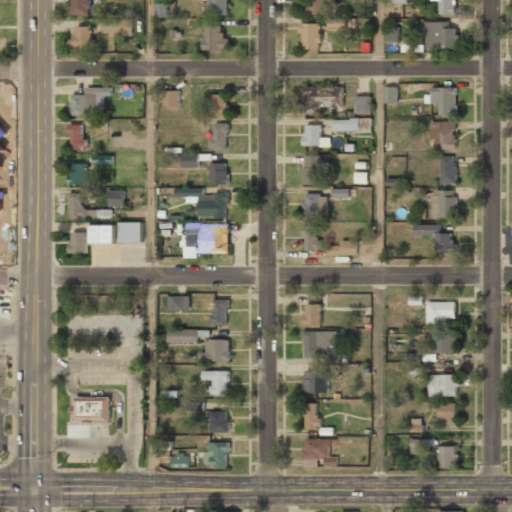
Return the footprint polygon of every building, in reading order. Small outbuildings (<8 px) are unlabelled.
[(72,0),(73,15),(90,15),(89,0),(72,0)] [(230,15),(230,0),(210,0),(211,14),(230,15)] [(326,0),(307,0),(307,15),(326,15),(326,0)] [(432,0),(440,0),(440,14),(456,14),(455,0),(432,0)] [(169,17),(169,3),(157,2),(157,17),(169,17)] [(132,34),(133,19),(103,18),(103,33),(132,34)] [(423,22),(423,45),(410,45),(410,50),(457,49),(457,28),(447,28),(447,21),(423,22)] [(300,23),(300,33),(303,33),(303,49),(324,49),(324,24),(300,23)] [(205,49),(226,49),(226,25),(204,25),(205,49)] [(92,26),(76,26),(77,37),(69,37),(70,49),(92,48),(92,26)] [(400,27),(387,27),(386,42),(399,43),(400,27)] [(344,86),(303,87),(304,113),(323,113),(322,107),(344,106),(344,86)] [(458,87),(432,86),(432,94),(426,94),(426,103),(440,104),(440,115),(457,115),(458,87)] [(112,87),(86,87),(86,94),(72,94),(71,114),(106,115),(106,95),(112,96),(112,87)] [(398,102),(398,87),(385,87),(385,102),(398,102)] [(181,106),(181,90),(165,90),(165,106),(181,106)] [(227,94),(212,94),(211,115),(226,115),(227,94)] [(372,95),(355,95),(355,113),(372,113),(372,95)] [(333,131),(372,131),(372,118),(333,119),(333,131)] [(95,129),(108,128),(107,120),(95,120),(95,129)] [(456,121),(432,122),(432,139),(437,139),(437,149),(457,149),(456,121)] [(84,124),(71,124),(72,149),(88,148),(88,137),(84,137),(84,124)] [(322,125),(305,125),(304,146),(331,146),(331,137),(322,137),(322,125)] [(200,167),(200,153),(183,154),(183,167),(200,167)] [(304,184),(322,184),(322,172),(329,172),(329,162),(322,163),(322,155),(304,155),(304,184)] [(456,155),(441,156),(442,183),(457,183),(456,155)] [(228,162),(211,163),(212,184),(229,183),(228,162)] [(70,184),(89,184),(88,163),(70,163),(70,184)] [(205,188),(176,187),(176,197),(188,197),(188,202),(199,202),(199,217),(228,217),(229,193),(205,193),(205,188)] [(351,189),(334,188),(334,197),(351,197),(351,189)] [(125,189),(109,190),(110,206),(126,206),(125,189)] [(434,217),(456,217),(456,190),(433,190),(434,217)] [(70,218),(112,219),(112,209),(83,209),(83,193),(71,193),(70,218)] [(305,215),(321,215),(321,193),(304,193),(305,215)] [(144,222),(120,222),(121,243),(144,242),(144,222)] [(230,222),(185,223),(186,247),(185,247),(185,258),(198,258),(198,253),(230,252),(230,222)] [(457,252),(457,240),(452,240),(452,233),(442,233),(441,224),(415,224),(415,234),(436,234),(436,252),(457,252)] [(115,242),(115,225),(91,225),(91,243),(115,242)] [(305,250),(324,250),(324,238),(319,239),(318,225),(305,225),(305,250)] [(87,232),(71,232),(71,253),(88,253),(87,232)] [(328,255),(358,255),(358,240),(342,240),(342,245),(328,245),(328,255)] [(191,310),(190,295),(169,296),(169,310),(191,310)] [(229,299),(216,299),(216,313),(212,313),(212,324),(228,324),(229,299)] [(456,301),(427,302),(428,323),(447,323),(447,318),(457,318),(456,301)] [(305,325),(322,325),(322,304),(305,304),(305,325)] [(168,329),(168,342),(199,342),(199,328),(168,329)] [(305,357),(325,357),(325,349),(338,349),(338,330),(305,331),(305,357)] [(425,331),(426,353),(456,352),(455,330),(425,331)] [(207,352),(200,352),(200,361),(230,362),(231,340),(207,339),(207,352)] [(407,364),(423,364),(424,353),(407,352),(407,364)] [(229,370),(204,371),(204,380),(212,380),(212,396),(229,395),(229,370)] [(305,371),(304,392),(330,393),(330,372),(305,371)] [(431,396),(458,396),(458,375),(431,374),(431,396)] [(73,397),(73,422),(111,422),(111,398),(73,397)] [(457,402),(438,403),(439,423),(458,422),(457,402)] [(306,428),(323,427),(323,416),(318,416),(318,403),(306,403),(306,428)] [(229,432),(229,411),(211,411),(212,432),(229,432)] [(323,466),(339,466),(339,456),(330,456),(330,438),(305,439),(305,466),(323,466)] [(412,453),(430,453),(431,440),(412,440),(412,453)] [(210,442),(210,452),(205,452),(205,467),(229,466),(228,442),(210,442)] [(457,446),(441,446),(441,467),(457,467),(457,446)] [(174,454),(174,467),(190,467),(189,454),(174,454)]
